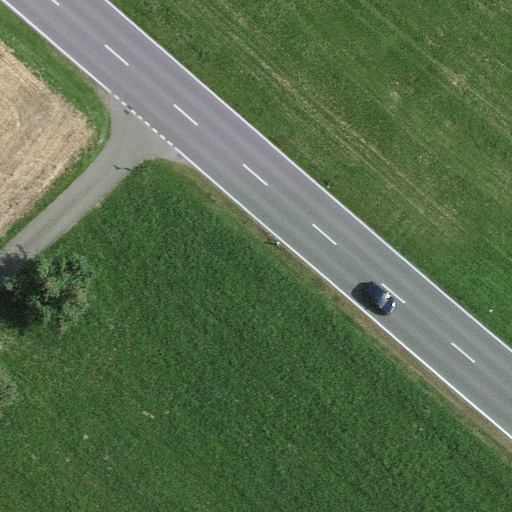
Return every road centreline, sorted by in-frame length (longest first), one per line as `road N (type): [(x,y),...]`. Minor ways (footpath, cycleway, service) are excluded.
road 1 (primary): [(511,401),(46,0)]
road 2 (track): [(0,276),(170,107)]
